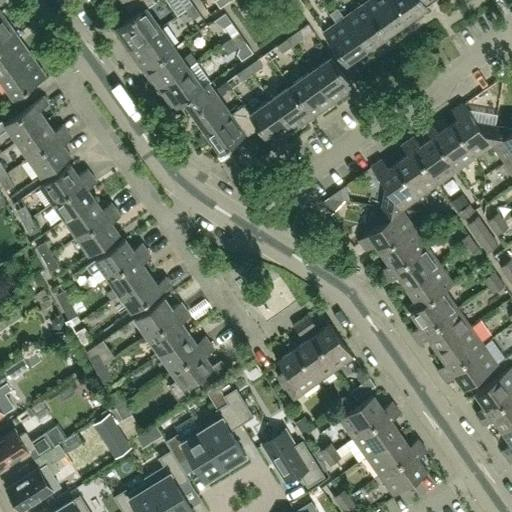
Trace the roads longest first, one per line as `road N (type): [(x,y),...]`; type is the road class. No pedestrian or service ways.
road 1 (residential): [(503,511),(349,294),(261,236)]
road 2 (residential): [(261,236),(295,190),(375,127),(396,123),(437,95),(511,33)]
road 3 (residential): [(94,67),(69,85),(170,225)]
road 4 (residential): [(191,191),(167,172),(94,67)]
road 5 (residential): [(170,225),(254,346)]
road 6 (residential): [(226,511),(216,495),(256,471),(273,498),(250,511)]
